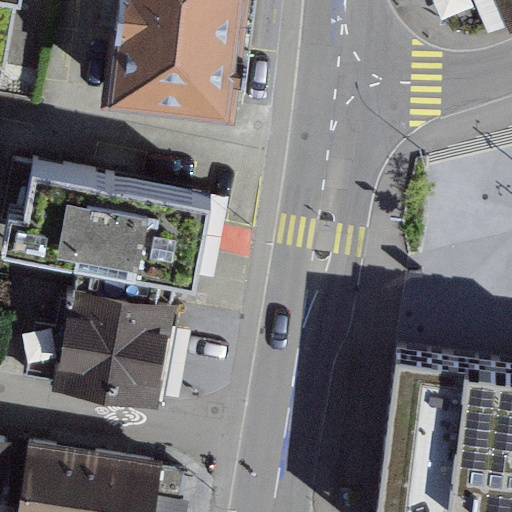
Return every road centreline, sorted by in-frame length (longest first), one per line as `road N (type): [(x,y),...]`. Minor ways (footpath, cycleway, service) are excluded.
road 1 (tertiary): [(284,444),(340,79)]
road 2 (residential): [(0,405),(284,444)]
road 3 (tertiary): [(340,79),(427,87),(511,67)]
